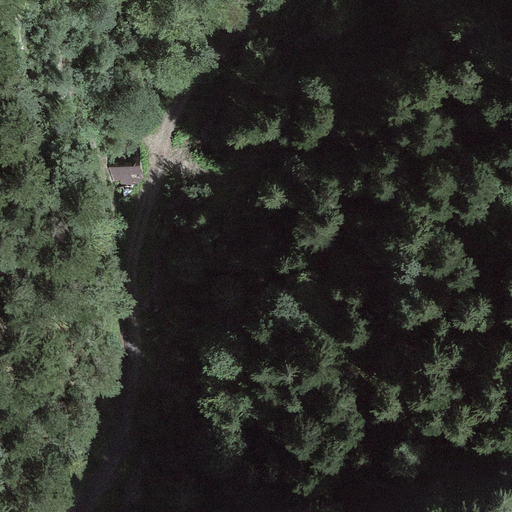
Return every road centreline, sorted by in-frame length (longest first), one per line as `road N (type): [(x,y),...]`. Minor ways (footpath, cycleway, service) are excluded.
road 1 (track): [(85,511),(109,472),(128,410),(137,331),(132,254),(172,114),(201,65),(278,0)]
road 2 (track): [(171,0),(143,96),(162,151),(194,172),(225,176),(295,146)]
